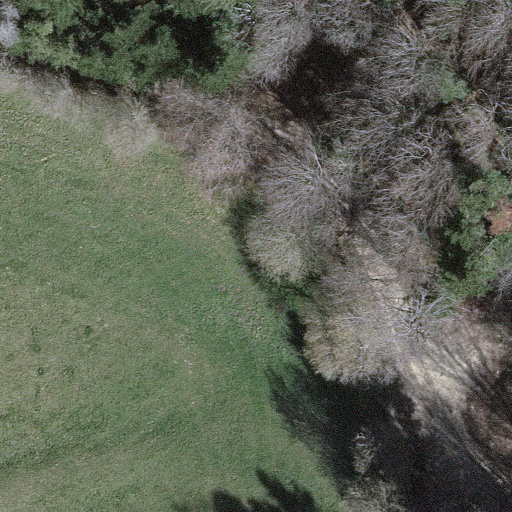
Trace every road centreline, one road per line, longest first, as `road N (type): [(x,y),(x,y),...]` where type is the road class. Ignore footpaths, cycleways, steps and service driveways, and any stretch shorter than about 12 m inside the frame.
road 1 (track): [(159,76),(290,143),(358,216),(437,427)]
road 2 (track): [(159,76),(0,32)]
